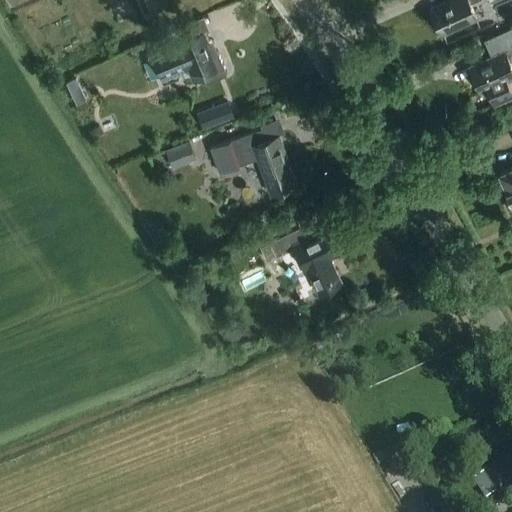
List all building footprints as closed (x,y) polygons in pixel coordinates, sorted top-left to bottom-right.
[(134,0),(140,13),(166,2),(165,0),(134,0)] [(471,1),(474,0),(445,0),(431,7),(442,33),(478,17),(471,1)] [(163,34),(147,41),(152,52),(164,79),(190,67),(194,78),(205,73),(207,79),(226,71),(218,50),(214,52),(205,29),(192,35),(187,24),(163,34)] [(511,88),(508,79),(511,77),(511,63),(510,60),(511,59),(511,26),(485,38),(493,55),(470,65),(482,91),(489,87),(495,102),(511,94),(511,88)] [(67,81),(72,91),(82,86),(77,76),(67,81)] [(229,99),(197,111),(204,128),(235,116),(229,99)] [(263,126),(230,138),(230,139),(212,145),(221,170),(258,156),(272,192),(298,182),(280,133),(267,138),(263,126)] [(190,141),(166,149),(172,167),(196,158),(190,141)] [(511,165),(500,171),(511,197),(511,165)] [(343,250),(331,224),(307,236),(301,225),(270,240),(277,255),(296,246),(307,267),(308,267),(320,291),(343,280),(331,256),(343,250)] [(269,242),(261,246),(267,258),(275,254),(269,242)] [(307,348),(323,341),(320,335),(318,330),(317,328),(316,325),(300,332),(301,334),(302,337),(304,341),(307,348)] [(475,483),(484,498),(488,504),(497,498),(500,503),(511,495),(511,458),(484,476),(485,477),(475,483)] [(483,463),(477,466),(482,475),(487,472),(483,463)]
